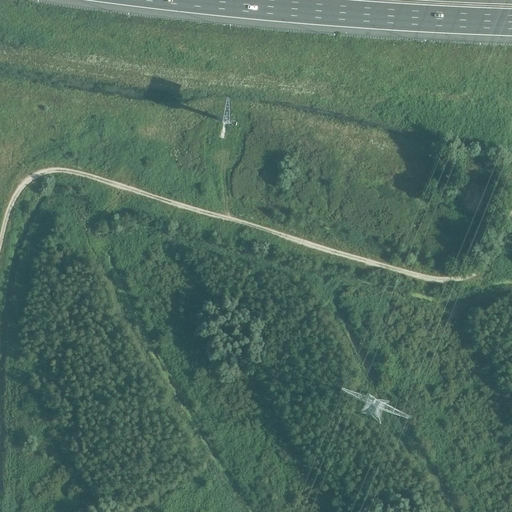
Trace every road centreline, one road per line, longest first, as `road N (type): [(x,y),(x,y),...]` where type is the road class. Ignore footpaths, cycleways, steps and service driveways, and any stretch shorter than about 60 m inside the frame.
road 1 (track): [(511,213),(482,269),(451,282),(393,272),(64,170),(26,179),(0,237)]
road 2 (motorway): [(206,0),(511,22)]
